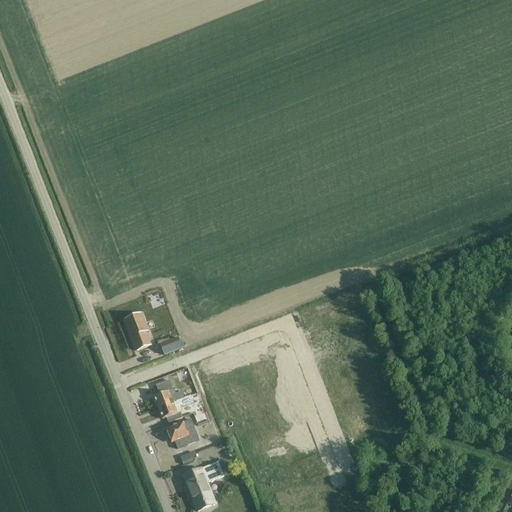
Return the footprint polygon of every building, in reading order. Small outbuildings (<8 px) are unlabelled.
[(137,352),(151,346),(146,333),(148,332),(146,326),(141,315),(125,321),(129,332),(137,352)] [(178,339),(161,345),(165,356),(183,349),(178,339)] [(160,396),(154,398),(158,409),(162,407),(185,399),(182,392),(175,395),(174,390),(173,391),(169,381),(156,386),(160,396)] [(162,407),(158,409),(163,421),(166,419),(168,424),(183,419),(180,413),(177,414),(175,408),(180,407),(184,407),(194,404),(191,397),(185,399),(162,407)] [(191,421),(166,431),(171,444),(189,437),(186,431),(194,428),(191,421)] [(183,466),(192,462),(195,454),(181,459),(183,466)] [(219,464),(185,477),(196,508),(213,501),(206,484),(224,477),(219,464)]
